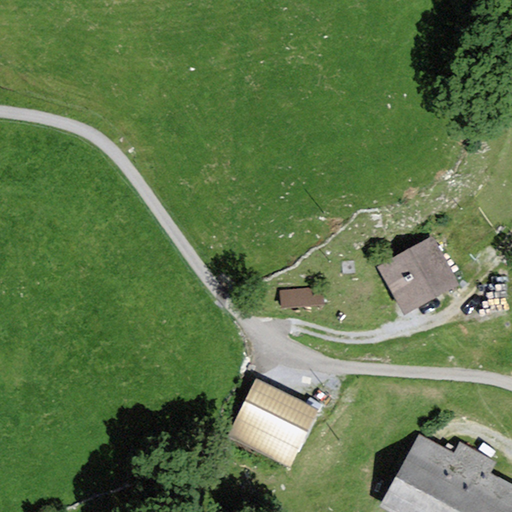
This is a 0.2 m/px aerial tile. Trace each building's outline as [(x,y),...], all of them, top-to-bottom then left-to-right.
[(402,287),(414,307),(454,285),(431,243),(384,269),(395,290),(402,287)] [(343,274),(355,273),(354,261),(342,262),(343,274)] [(405,312),(414,307),(402,287),(395,290),(394,291),(405,312)] [(281,294),(283,310),(324,304),(321,288),(281,294)] [(232,436),(289,464),(314,414),(257,386),(232,436)] [(511,511),(511,489),(487,476),(493,464),(462,446),(455,458),(422,440),(386,506),(397,511),(511,511)]
